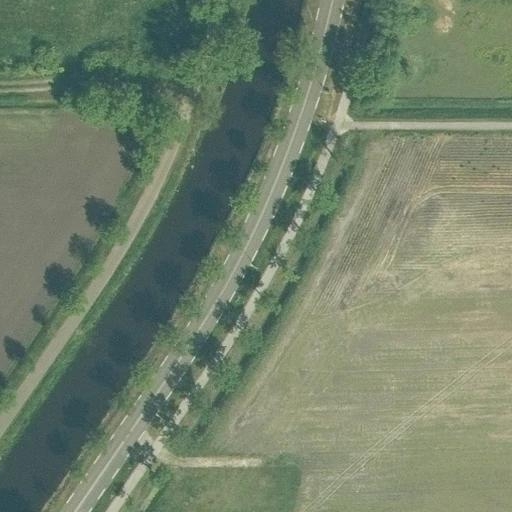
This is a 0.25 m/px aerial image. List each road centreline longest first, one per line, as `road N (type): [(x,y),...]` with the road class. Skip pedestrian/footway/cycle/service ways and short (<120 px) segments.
road 1 (secondary): [(74,511),(246,247),(308,89),(330,0)]
road 2 (unclassified): [(0,425),(113,262),(188,103),(220,0)]
